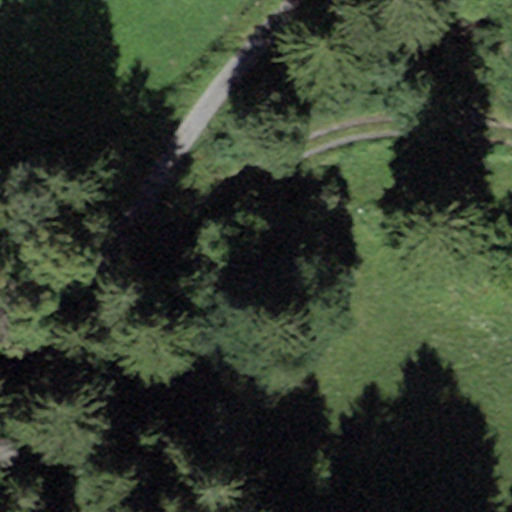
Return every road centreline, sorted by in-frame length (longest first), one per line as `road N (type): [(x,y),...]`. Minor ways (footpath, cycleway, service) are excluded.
road 1 (track): [(310,0),(226,70),(112,272),(0,370)]
road 2 (track): [(112,272),(332,136),(429,123),(511,135)]
